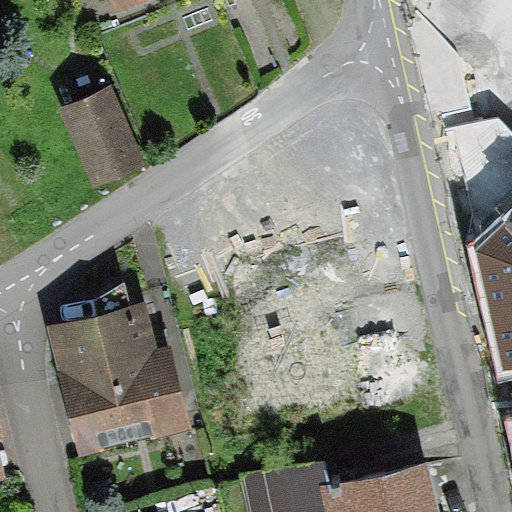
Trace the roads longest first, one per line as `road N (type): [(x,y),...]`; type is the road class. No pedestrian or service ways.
road 1 (residential): [(496,511),(390,47)]
road 2 (residential): [(5,291),(306,88),(390,47)]
road 3 (residential): [(5,291),(57,511)]
